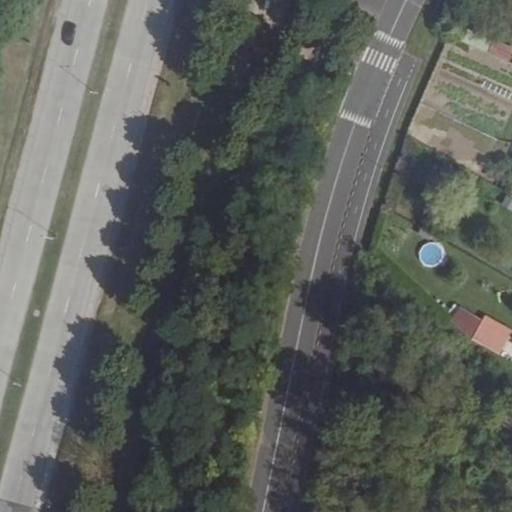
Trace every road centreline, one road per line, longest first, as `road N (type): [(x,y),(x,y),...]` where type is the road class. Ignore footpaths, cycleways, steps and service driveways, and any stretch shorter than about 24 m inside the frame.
road 1 (unclassified): [(407,0),(330,208),(265,511)]
road 2 (tertiary): [(12,511),(148,0)]
road 3 (tertiary): [(91,0),(0,345)]
